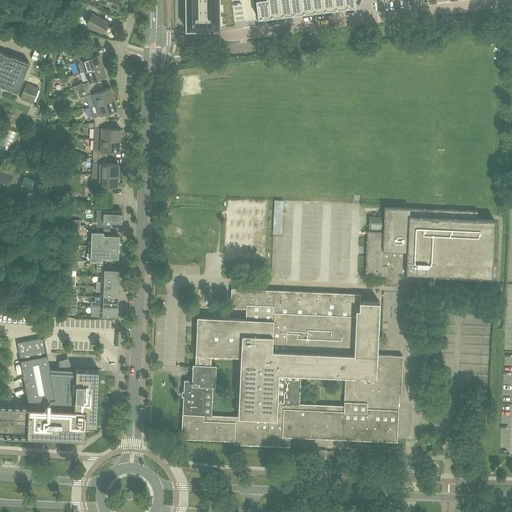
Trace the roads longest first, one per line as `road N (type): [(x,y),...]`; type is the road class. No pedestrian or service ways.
road 1 (residential): [(159,36),(242,34),(444,8)]
road 2 (tertiary): [(132,468),(142,207)]
road 3 (residential): [(445,22),(189,54)]
road 4 (residential): [(135,0),(121,56),(131,127),(129,200),(142,207)]
road 5 (primary): [(410,497),(251,490)]
